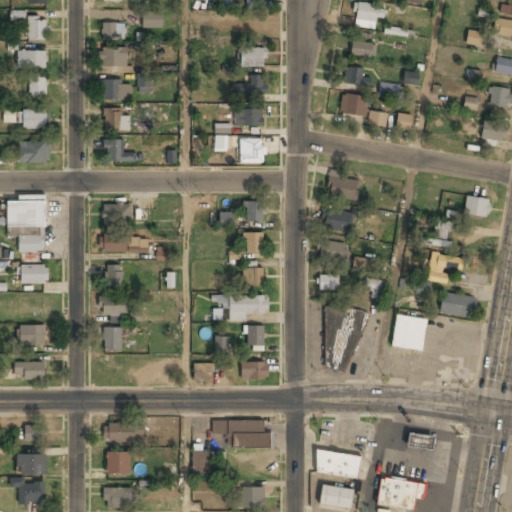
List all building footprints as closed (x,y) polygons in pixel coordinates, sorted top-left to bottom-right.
[(262,0),(245,0),(245,8),(262,7),(262,0)] [(500,4),(498,14),(511,15),(511,0),(507,0),(507,5),(500,4)] [(385,8),(356,3),(352,25),(374,29),(376,17),(383,18),(385,8)] [(25,19),(24,11),(8,12),(9,20),(25,19)] [(142,30),(161,30),(161,14),(142,14),(142,30)] [(510,35),(511,20),(494,18),(492,33),(510,35)] [(27,19),(27,42),(48,42),(48,19),(27,19)] [(125,24),(101,24),(101,41),(125,41),(125,24)] [(407,29),(384,26),(383,33),(406,37),(407,29)] [(464,44),(480,47),(482,33),(467,30),(464,44)] [(376,44),(351,41),(349,54),(374,58),(376,44)] [(126,50),(99,50),(99,68),(126,68),(126,50)] [(266,50),(240,50),(240,66),(266,66),(266,50)] [(46,69),(46,53),(17,53),(17,69),(46,69)] [(494,73),(511,75),(511,67),(511,59),(496,57),(494,73)] [(362,69),(344,67),(343,83),(369,86),(370,78),(361,77),(362,69)] [(418,73),(403,71),(401,85),(417,86),(418,73)] [(29,98),(46,98),(46,75),(29,75),(29,98)] [(233,95),(266,95),(266,75),(249,75),(249,85),(233,85),(233,95)] [(150,80),(138,81),(138,94),(150,94),(150,80)] [(101,100),(130,100),(130,82),(101,82),(101,100)] [(398,97),(400,85),(379,82),(377,94),(398,97)] [(487,106),(507,107),(509,88),(489,87),(487,106)] [(342,93),(338,112),(365,117),(369,98),(342,93)] [(477,98),(464,97),(462,109),(475,110),(477,98)] [(15,122),(15,109),(2,109),(2,122),(15,122)] [(104,132),(129,132),(129,117),(121,117),(121,110),(104,110),(104,132)] [(263,110),(234,110),(234,127),(263,127),(263,110)] [(19,111),(19,129),(47,129),(47,111),(19,111)] [(386,113),(368,111),(366,124),(384,127),(386,113)] [(411,115),(397,113),(394,128),(408,130),(411,115)] [(479,138),(502,143),(506,124),(483,119),(479,138)] [(229,124),(213,124),(213,134),(229,134),(229,124)] [(123,140),(104,140),(104,163),(123,163),(123,140)] [(263,163),(263,140),(241,140),(241,163),(263,163)] [(49,142),(19,142),(19,163),(49,163),(49,142)] [(175,163),(175,150),(166,151),(166,164),(175,163)] [(326,195),(355,201),(359,181),(342,178),(343,172),(330,169),(326,195)] [(489,199),(465,196),(463,214),(487,217),(489,199)] [(7,239),(18,238),(18,254),(44,254),(44,201),(6,202),(7,239)] [(244,223),(263,223),(262,203),(244,203),(244,223)] [(131,205),(102,205),(102,226),(131,226),(131,205)] [(347,234),(352,213),(324,207),(320,227),(347,234)] [(219,229),(234,229),(234,214),(219,214),(219,229)] [(447,232),(451,232),(452,222),(435,220),(433,238),(446,239),(447,232)] [(262,234),(244,234),(244,254),(262,254),(262,234)] [(99,237),(99,254),(147,254),(147,237),(99,237)] [(418,244),(450,249),(451,242),(419,237),(418,244)] [(349,245),(318,238),(315,251),(319,252),(317,260),(344,266),(349,245)] [(163,247),(155,247),(155,260),(164,260),(163,247)] [(462,259),(431,254),(426,281),(446,284),(448,270),(460,272),(462,259)] [(368,259),(353,257),(352,266),(367,268),(368,259)] [(20,285),(47,285),(47,267),(20,267),(20,285)] [(122,289),(122,267),(106,267),(106,289),(122,289)] [(263,284),(263,268),(243,268),(243,285),(263,284)] [(338,275),(318,275),(318,290),(337,291),(338,275)] [(382,280),(365,279),(364,289),(371,289),(370,298),(381,299),(382,280)] [(431,284),(417,280),(414,292),(427,296),(431,284)] [(474,296),(440,294),(439,315),(473,317),(474,296)] [(268,296),(216,296),(216,308),(213,308),(213,320),(246,320),(246,313),(268,313),(268,296)] [(98,317),(124,317),(124,297),(98,297),(98,317)] [(323,369),(331,369),(346,374),(367,314),(352,309),(346,309),(338,307),(323,307),(323,369)] [(426,320),(395,315),(390,346),(421,351),(426,320)] [(44,327),(18,327),(18,347),(44,347),(44,327)] [(247,346),(264,346),(264,327),(247,327),(247,346)] [(120,329),(103,329),(103,352),(120,352),(120,329)] [(214,338),(214,355),(227,355),(227,338),(214,338)] [(13,363),(13,380),(44,380),(44,363),(13,363)] [(266,380),(266,363),(241,363),(241,380),(266,380)] [(213,381),(213,365),(193,365),(193,381),(213,381)] [(271,450),(271,435),(263,435),(263,421),(212,422),(213,436),(231,436),(231,451),(271,450)] [(104,443),(140,443),(140,425),(104,425),(104,443)] [(24,443),(41,443),(41,427),(24,427),(24,443)] [(433,437),(408,433),(406,447),(431,450),(433,437)] [(360,457),(317,449),(313,471),(356,479),(360,457)] [(129,474),(129,453),(106,453),(106,474),(129,474)] [(211,453),(192,453),(192,477),(211,478),(211,453)] [(46,456),(16,456),(16,476),(46,476),(46,456)] [(375,504),(412,510),(413,498),(422,499),(425,484),(380,477),(375,504)] [(44,505),(44,483),(24,483),(24,479),(10,479),(10,489),(18,489),(18,505),(44,505)] [(350,508),(352,488),(320,486),(319,505),(350,508)] [(134,508),(134,489),(103,489),(103,508),(134,508)] [(263,489),(235,489),(235,511),(263,511),(263,489)] [(151,491),(151,511),(169,511),(169,491),(151,491)]
